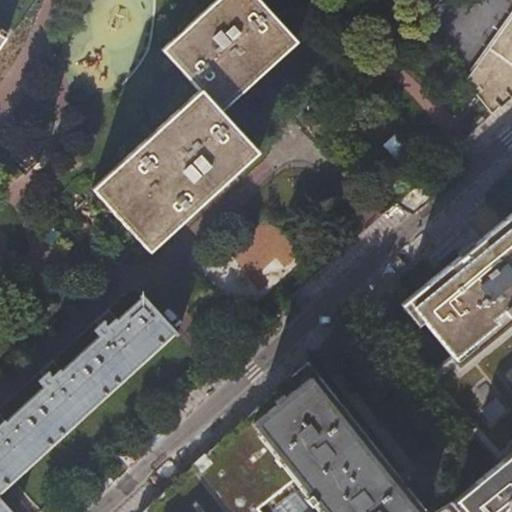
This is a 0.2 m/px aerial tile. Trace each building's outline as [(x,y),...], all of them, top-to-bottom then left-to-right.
[(208,0),(192,15),(158,49),(195,90),(91,191),(148,252),(217,187),(254,152),(215,111),(245,82),(249,77),(290,37),(253,0),(208,0)] [(501,106),(511,95),(511,14),(472,71),(501,106)] [(493,113),(501,106),(472,71),(465,80),(493,113)] [(423,161),(398,133),(385,145),(410,173),(423,161)] [(491,451),(498,460),(447,501),(432,511),(511,511),(511,209),(502,218),(407,295),(451,350),(422,374),(491,451)] [(0,511),(7,511),(0,503),(0,492),(2,491),(3,492),(6,490),(5,488),(7,486),(14,480),(173,334),(174,336),(177,334),(142,297),(138,299),(141,302),(114,327),(113,326),(105,332),(100,327),(93,333),(99,340),(57,378),(56,377),(49,383),(45,378),(38,384),(44,390),(1,428),(0,427),(0,426),(0,511)] [(423,511),(419,506),(412,497),(406,490),(396,477),(346,413),(337,402),(315,374),(308,364),(208,455),(195,467),(145,511),(423,511)]
